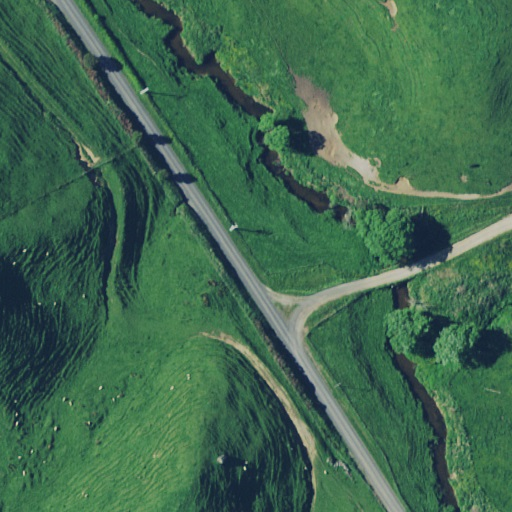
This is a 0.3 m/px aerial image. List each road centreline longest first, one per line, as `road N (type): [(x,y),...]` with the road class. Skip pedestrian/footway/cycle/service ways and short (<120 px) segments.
road 1 (unclassified): [(65,0),(400,511)]
road 2 (track): [(275,315),(414,271),(511,224)]
